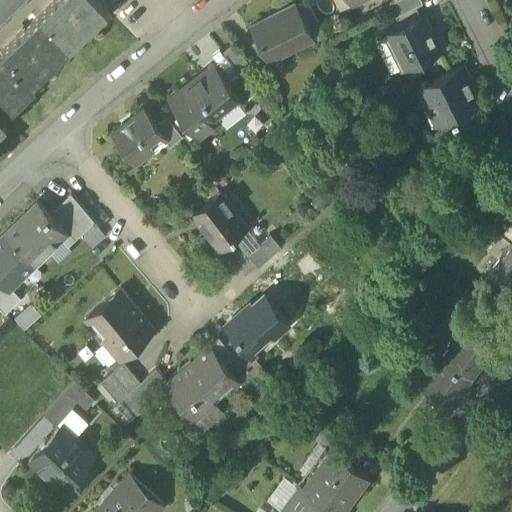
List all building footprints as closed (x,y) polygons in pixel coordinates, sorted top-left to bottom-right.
[(2,0),(0,0),(0,13),(6,20),(14,12),(2,0)] [(18,0),(2,0),(14,12),(22,4),(18,0)] [(98,0),(54,0),(40,14),(67,42),(84,27),(86,29),(107,9),(98,0)] [(305,0),(296,5),(311,34),(321,28),(307,0),(305,0)] [(422,2),(420,0),(394,0),(389,3),(395,16),(422,2)] [(251,25),(270,60),(313,38),(311,34),(296,5),(295,3),(251,25)] [(2,51),(5,53),(29,79),(47,63),(49,65),(70,45),(67,42),(40,14),(2,51)] [(389,32),(405,66),(423,57),(424,59),(432,55),(431,53),(443,47),(438,36),(437,36),(434,30),(431,31),(423,15),(389,32)] [(405,66),(389,32),(383,35),(400,69),(405,66)] [(224,52),(238,69),(248,62),(234,44),(224,52)] [(0,58),(0,111),(1,112),(16,98),(18,101),(35,85),(29,79),(5,53),(0,58)] [(435,101),(445,120),(452,116),(453,118),(459,115),(458,113),(461,111),(477,104),(481,101),(462,62),(417,85),(427,105),(435,101)] [(170,99),(199,137),(220,121),(215,114),(238,96),(239,96),(228,81),(215,64),(170,99)] [(238,96),(243,103),(256,93),(240,72),(228,81),(239,96),(238,96)] [(436,124),(445,120),(435,101),(427,105),(436,124)] [(464,131),(476,139),(491,118),(480,111),(477,104),(461,111),(468,126),(464,131)] [(112,133),(135,162),(150,150),(148,141),(159,132),(162,130),(156,124),(144,108),(112,133)] [(159,132),(169,145),(182,135),(167,116),(156,124),(162,130),(159,132)] [(71,191),(50,212),(67,230),(61,236),(68,243),(94,219),(71,191)] [(192,212),(220,247),(234,235),(233,234),(245,224),(218,191),(192,212)] [(4,232),(33,263),(61,236),(67,230),(50,212),(38,200),(4,232)] [(4,232),(0,236),(0,276),(9,285),(10,285),(33,263),(4,232)] [(248,252),(259,264),(280,246),(269,234),(248,252)] [(511,289),(511,244),(510,243),(488,272),(511,289)] [(0,276),(0,306),(5,310),(21,295),(10,285),(9,285),(0,276)] [(86,315),(119,355),(153,327),(119,287),(86,315)] [(235,333),(247,347),(248,347),(270,328),(274,333),(288,320),(264,292),(251,303),(249,301),(226,322),(235,333)] [(14,314),(24,324),(39,309),(30,298),(14,314)] [(488,312),(494,317),(504,303),(498,299),(488,312)] [(488,330),(494,335),(503,322),(497,318),(488,330)] [(468,378),(489,350),(460,329),(440,356),(468,378)] [(225,342),(234,353),(241,361),(252,351),(248,347),(247,347),(235,333),(225,342)] [(166,382),(195,415),(237,380),(240,377),(225,361),(211,344),(166,382)] [(257,379),(241,361),(234,353),(225,361),(240,377),(237,380),(245,389),(257,379)] [(447,406),(468,378),(440,356),(419,384),(447,406)] [(123,394),(145,375),(130,357),(108,376),(123,394)] [(145,375),(123,394),(137,411),(145,404),(142,401),(158,386),(164,375),(156,365),(145,375)] [(43,410),(54,420),(75,398),(64,387),(43,410)] [(80,481),(73,474),(94,452),(75,434),(73,436),(60,424),(31,455),(63,485),(70,491),(80,481)] [(330,446),(343,456),(355,441),(322,426),(315,436),(329,447),(330,446)] [(329,447),(302,484),(338,511),(367,474),(343,456),(330,446),(329,447)] [(391,458),(398,463),(407,451),(400,446),(391,458)] [(97,505),(103,511),(141,511),(145,508),(149,511),(151,511),(163,500),(131,469),(118,482),(122,486),(112,496),(108,493),(97,505)] [(118,482),(108,493),(112,496),(122,486),(118,482)] [(337,511),(338,511),(302,484),(300,482),(279,510),(278,511),(337,511)]
